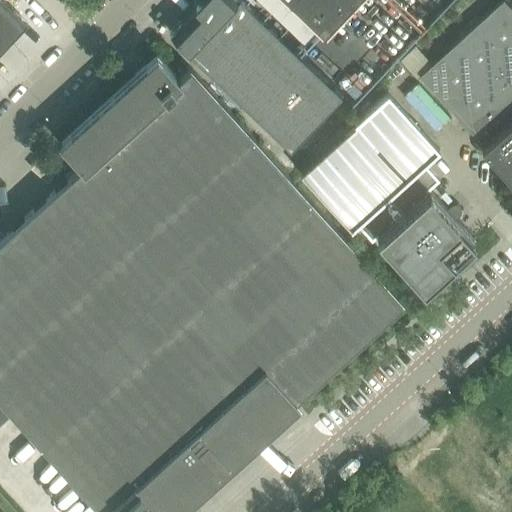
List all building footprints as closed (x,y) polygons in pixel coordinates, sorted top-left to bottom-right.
[(0,0),(0,37),(21,16),(4,0),(0,0)] [(341,94),(244,0),(197,0),(169,30),(290,146),(341,94)] [(298,0),(322,22),(342,0),(298,0)] [(511,180),(511,8),(504,0),(498,0),(442,51),(440,48),(429,58),(431,61),(418,72),(478,139),(481,136),(485,141),(480,145),(511,180)] [(178,77),(160,55),(157,51),(145,62),(134,71),(58,140),(61,144),(76,160),(81,165),(75,170),(66,178),(55,188),(45,197),(33,208),(24,217),(12,227),(0,238),(0,420),(11,410),(83,489),(101,508),(100,509),(102,511),(176,511),(299,400),(296,397),(402,301),(290,178),(188,68),(178,77)] [(443,128),(451,120),(453,119),(421,83),(411,91),(443,128)] [(351,226),(426,157),(437,147),(385,90),(299,170),(351,226)] [(371,237),(426,188),(437,178),(423,163),(357,223),(371,237)] [(423,285),(474,239),(454,219),(458,215),(458,212),(451,205),(447,205),(444,208),(427,190),(378,234),(423,285)]
